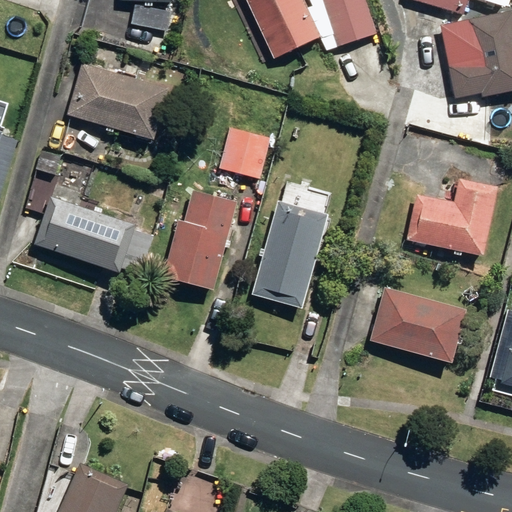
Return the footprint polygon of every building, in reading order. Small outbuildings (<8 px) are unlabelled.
[(240,0),(269,58),(314,37),(295,0),(240,0)] [(317,0),(334,47),(371,35),(359,0),(317,0)] [(408,0),(458,15),(462,0),(408,0)] [(175,12),(138,6),(134,28),(171,34),(175,12)] [(441,66),(449,100),(474,93),(475,99),(511,90),(511,53),(502,11),(459,21),(469,63),(457,66),(456,62),(441,66)] [(60,115),(144,142),(160,90),(77,64),(60,115)] [(214,168),(255,179),(265,139),(226,128),(214,168)] [(0,178),(13,140),(0,136),(0,178)] [(30,169),(50,176),(56,157),(37,150),(30,169)] [(59,176),(52,195),(56,196),(79,204),(90,173),(63,164),(59,176)] [(399,241),(474,258),(489,188),(451,180),(447,202),(409,194),(399,241)] [(156,277),(204,290),(216,248),(221,250),(223,241),(219,240),(229,205),(184,193),(176,222),(172,221),(156,277)] [(112,268),(134,276),(147,237),(125,230),(126,226),(45,197),(28,245),(109,274),(112,268)] [(245,295),(295,309),(320,216),(272,202),(258,250),(255,249),(253,256),(256,257),(245,295)] [(362,341),(442,364),(457,312),(378,289),(362,341)] [(511,352),(504,350),(495,383),(511,387),(511,352)] [(65,511),(121,511),(134,484),(86,463),(65,511)]
